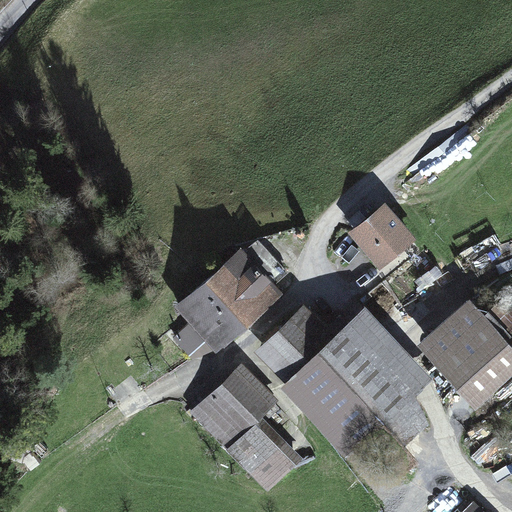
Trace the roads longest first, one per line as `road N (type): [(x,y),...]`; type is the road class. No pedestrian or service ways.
road 1 (track): [(511,504),(480,491),(454,461),(420,380),(315,269)]
road 2 (track): [(315,269),(322,236),(358,196),(511,76)]
road 3 (track): [(126,406),(244,343),(315,269)]
